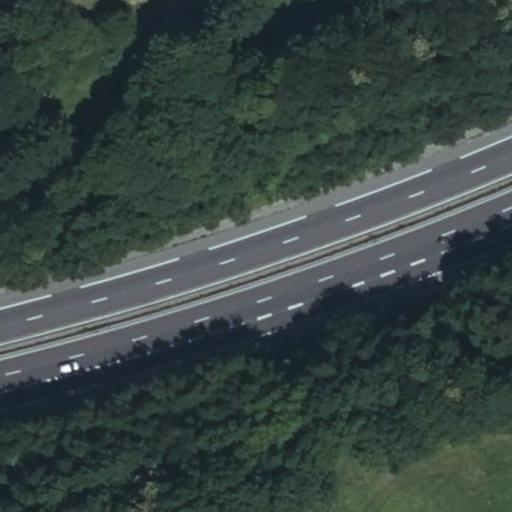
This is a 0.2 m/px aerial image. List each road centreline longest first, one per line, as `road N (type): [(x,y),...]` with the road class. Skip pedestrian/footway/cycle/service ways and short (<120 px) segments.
road 1 (trunk): [(511,153),(220,261),(0,323)]
road 2 (trunk): [(0,394),(406,280),(511,232)]
road 3 (unclassified): [(0,236),(36,223),(94,184),(162,40)]
